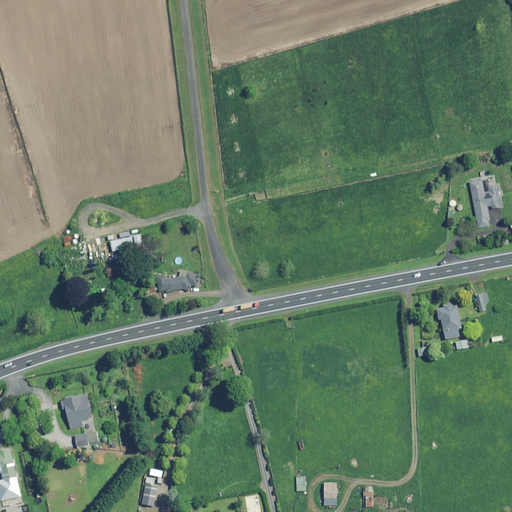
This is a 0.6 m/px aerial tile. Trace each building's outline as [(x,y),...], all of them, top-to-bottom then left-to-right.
[(482,180),(470,182),(479,228),(491,226),(488,207),(492,206),(493,209),(502,207),(498,185),(488,186),(489,191),(484,192),(482,180)] [(140,235),(110,241),(112,251),(142,245),(140,235)] [(182,289),(189,291),(191,286),(197,287),(200,276),(194,274),(187,273),(187,272),(186,277),(185,277),(183,276),(165,280),(164,275),(156,276),(160,294),(182,289)] [(489,302),(486,293),(473,297),(476,308),(478,307),(480,312),(486,310),(484,304),(489,302)] [(456,302),(443,305),(444,308),(437,309),(439,320),(441,319),(445,340),(459,337),(458,329),(461,328),(456,302)] [(468,340),(456,342),(457,350),(469,348),(468,340)] [(429,355),(427,347),(418,348),(419,356),(429,355)] [(85,394),(60,401),(62,409),(64,409),(69,429),(83,426),(81,421),(91,418),(85,394)] [(96,432),(86,434),(88,444),(98,442),(96,432)] [(86,434),(74,436),(76,448),(88,446),(88,444),(86,434)] [(22,496),(10,450),(0,453),(0,472),(0,473),(2,480),(0,481),(0,500),(0,501),(22,496)] [(306,491),(306,477),(297,477),(297,491),(306,491)] [(339,493),(339,488),(336,488),(336,483),(324,483),(324,505),(336,505),(336,493),(339,493)] [(158,487),(146,484),(142,504),(154,507),(158,487)] [(363,496),(366,496),(365,507),(373,507),(374,488),(367,488),(363,488),(363,496)]
